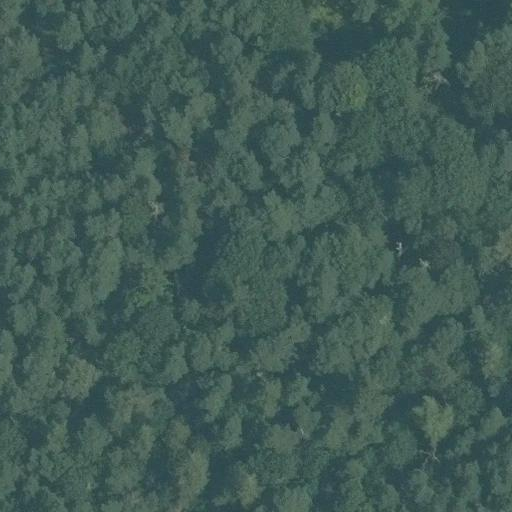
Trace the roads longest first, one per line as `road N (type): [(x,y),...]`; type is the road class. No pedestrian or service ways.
road 1 (track): [(0,453),(391,151)]
road 2 (track): [(239,0),(511,273)]
road 3 (track): [(511,60),(391,151)]
